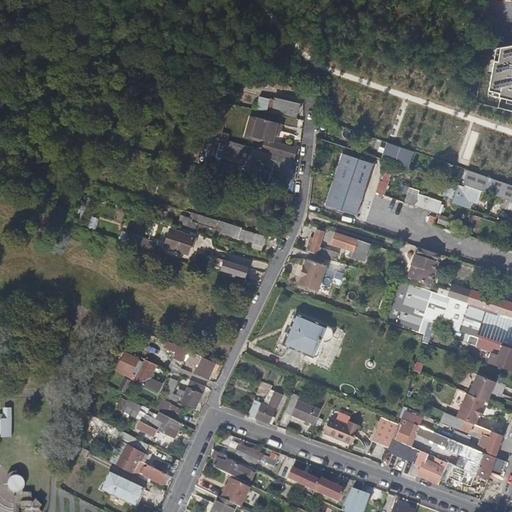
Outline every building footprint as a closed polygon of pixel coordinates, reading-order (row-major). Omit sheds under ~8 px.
[(511,51),(500,54),(491,98),(511,103),(511,51)] [(256,98),(254,110),(263,112),(265,100),(256,98)] [(269,108),(294,114),(296,105),(271,100),(269,108)] [(268,113),(292,119),(294,114),(269,108),(268,113)] [(250,136),(255,119),(247,117),(242,137),(245,139),(249,141),(250,137),(250,136)] [(265,153),(292,160),(295,150),(270,144),(275,125),(255,119),(250,136),(250,137),(258,139),(267,143),(265,153)] [(405,168),(411,152),(410,151),(387,144),(386,143),(380,160),(386,162),(405,168)] [(291,163),(255,153),(252,162),(288,173),(291,163)] [(339,155),(328,190),(359,200),(371,165),(339,155)] [(511,202),(511,185),(467,171),(462,186),(468,188),(477,191),(511,202)] [(374,192),(382,195),(386,184),(378,181),(374,192)] [(441,196),(451,199),(455,184),(448,182),(445,181),(441,196)] [(474,201),(477,191),(468,188),(466,190),(457,187),(451,204),(460,206),(464,197),(474,201)] [(403,202),(436,214),(438,205),(415,197),(417,192),(407,189),(403,202)] [(359,200),(328,190),(323,207),(354,217),(359,200)] [(242,229),(241,227),(217,219),(217,220),(200,215),(199,220),(221,228),(220,232),(262,246),(265,237),(242,229)] [(461,231),(463,223),(439,215),(436,222),(461,231)] [(195,229),(213,235),(214,230),(196,224),(195,229)] [(198,238),(170,228),(163,248),(188,257),(192,245),(195,246),(198,238)] [(308,251),(316,253),(318,248),(319,246),(323,232),(316,229),(313,238),(311,242),(308,251)] [(356,244),(333,236),(330,244),(354,252),(356,244)] [(134,245),(151,251),(153,244),(147,242),(137,238),(134,245)] [(323,250),(321,256),(336,261),(339,252),(319,246),(318,248),(323,250)] [(419,248),(416,247),(413,254),(436,262),(439,255),(419,248)] [(202,254),(201,257),(212,261),(211,263),(221,267),(220,270),(230,273),(230,275),(239,279),(240,276),(243,277),(247,268),(202,254)] [(413,254),(412,258),(414,259),(435,266),(436,262),(413,254)] [(414,259),(412,258),(410,266),(414,267),(410,278),(429,285),(435,266),(414,259)] [(299,285),(318,291),(323,275),(326,266),(306,260),(304,267),(303,267),(300,277),(301,278),(299,285)] [(478,339),(511,349),(511,319),(510,319),(395,281),(382,321),(425,336),(429,322),(450,330),(478,339)] [(295,315),(280,346),(310,360),(312,361),(313,360),(314,360),(315,359),(315,358),(315,357),(315,356),(315,355),(313,353),(316,348),(323,350),(325,350),(328,349),(329,348),(332,345),(333,342),(333,337),(331,334),(330,333),(329,332),(295,315)] [(495,368),(511,373),(511,370),(511,349),(478,339),(474,348),(491,353),(493,349),(500,351),(495,368)] [(196,355),(173,344),(170,351),(175,353),(176,357),(180,359),(180,355),(193,361),(196,355)] [(118,368),(132,374),(138,360),(125,354),(118,368)] [(215,364),(201,358),(199,362),(196,360),(194,364),(197,366),(194,372),(209,378),(215,364)] [(146,360),(136,382),(156,392),(160,383),(151,378),(157,365),(146,360)] [(494,382),(476,375),(468,394),(484,400),(487,401),(494,382)] [(174,394),(179,381),(172,378),(165,396),(172,400),(174,394)] [(191,380),(188,388),(202,394),(205,387),(191,380)] [(202,394),(188,388),(185,392),(179,389),(177,393),(184,396),(181,402),(196,409),(202,394)] [(468,394),(466,393),(457,416),(475,423),(484,400),(468,394)] [(299,400),(300,398),(293,395),(286,411),(293,414),(293,415),(314,424),(316,418),(318,412),(311,410),(313,405),(299,400)] [(250,414),(256,418),(269,423),(279,400),(274,397),(269,407),(256,401),(250,414)] [(132,402),(129,406),(141,413),(144,408),(132,402)] [(182,415),(185,410),(172,403),(169,408),(182,415)] [(4,413),(3,413),(3,417),(12,417),(12,407),(5,407),(4,413)] [(181,423),(159,412),(157,415),(148,411),(146,415),(149,416),(145,423),(154,428),(174,438),(181,423)] [(3,413),(0,413),(0,433),(2,433),(2,436),(12,436),(12,417),(3,417),(3,413)] [(328,417),(326,422),(322,432),(350,444),(354,435),(359,424),(348,420),(346,424),(328,417)] [(503,435),(457,417),(454,426),(461,429),(470,432),(471,430),(482,435),(478,447),(496,454),(503,435)] [(414,423),(402,418),(400,423),(402,424),(398,433),(395,431),(393,438),(398,440),(405,443),(414,423)] [(144,425),(142,424),(140,428),(151,434),(153,430),(144,425)] [(452,438),(420,425),(418,431),(427,435),(437,440),(436,441),(448,446),(449,444),(457,448),(460,442),(452,438)] [(119,429),(116,435),(121,438),(123,437),(125,432),(120,430),(119,429)] [(452,438),(460,442),(468,445),(471,437),(462,433),(455,431),(452,438)] [(125,432),(123,437),(135,443),(137,439),(125,432)] [(385,451),(386,449),(391,437),(381,433),(376,444),(375,446),(385,451)] [(163,434),(159,443),(166,446),(170,437),(163,434)] [(398,440),(393,438),(388,449),(393,452),(398,440)] [(137,439),(135,443),(134,445),(145,450),(148,444),(138,439),(137,439)] [(421,450),(405,443),(398,440),(393,452),(416,462),(421,450)] [(275,466),(277,461),(255,451),(254,454),(238,446),(239,444),(232,441),(228,450),(235,454),(233,456),(248,463),(249,460),(256,463),(258,459),(275,466)] [(127,444),(116,465),(123,468),(133,473),(136,467),(138,463),(140,460),(144,453),(134,448),(127,444)] [(254,454),(255,451),(241,445),(239,444),(238,446),(254,454)] [(90,451),(78,445),(73,454),(85,460),(90,451)] [(428,453),(421,450),(416,462),(421,464),(420,467),(422,467),(425,459),(428,453)] [(224,459),(227,460),(228,457),(214,451),(212,457),(217,459),(223,462),(224,459)] [(416,462),(393,452),(392,454),(415,464),(416,462)] [(490,470),(495,457),(484,452),(480,463),(476,461),(471,472),(475,474),(487,479),(490,470)] [(502,460),(495,457),(490,470),(497,473),(502,460)] [(246,483),(252,472),(227,460),(225,463),(223,462),(217,459),(213,467),(246,483)] [(422,467),(420,467),(417,475),(420,476),(437,484),(439,479),(445,467),(425,459),(422,467)] [(452,464),(447,462),(445,467),(439,479),(445,482),(447,476),(452,464)] [(164,484),(168,475),(148,464),(143,474),(164,484)] [(276,480),(283,464),(281,466),(275,479),(276,480)] [(455,465),(452,464),(447,476),(455,480),(460,467),(455,465)] [(136,467),(133,473),(138,476),(141,469),(136,467)] [(471,472),(460,467),(455,480),(470,486),(475,474),(471,472)] [(292,468),(287,478),(339,503),(345,489),(328,481),(328,482),(321,479),(320,480),(303,472),(302,473),(292,468)] [(113,470),(105,487),(143,506),(151,490),(113,470)] [(11,503),(16,504),(17,505),(19,506),(22,507),(22,509),(20,511),(38,511),(37,511),(37,507),(39,506),(34,501),(33,501),(31,501),(30,501),(30,492),(22,492),(21,490),(22,488),(23,486),(23,483),(23,482),(22,479),(21,478),(19,476),(17,475),(16,475),(16,471),(13,471),(9,473),(6,475),(5,477),(3,480),(3,482),(7,483),(7,485),(8,487),(8,488),(9,489),(12,491),(13,491),(14,491),(14,494),(12,494),(11,503)] [(224,491),(220,498),(234,505),(238,507),(241,509),(251,489),(231,480),(226,492),(224,491)] [(288,497),(291,487),(285,485),(281,495),(288,497)] [(351,490),(342,511),(344,511),(361,511),(367,496),(351,490)] [(235,511),(238,507),(234,505),(220,498),(218,497),(211,511),(235,511)]
